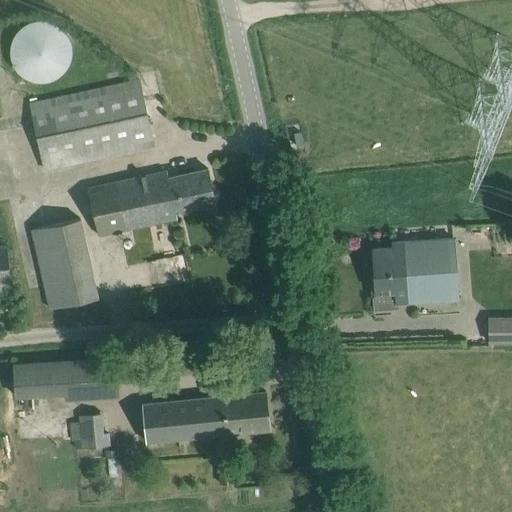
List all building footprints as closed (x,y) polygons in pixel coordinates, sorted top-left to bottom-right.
[(72,60),(73,54),(71,43),(69,38),(65,33),(60,28),(56,26),(45,22),(37,23),(32,24),(22,30),(15,39),(12,46),(12,51),(12,58),(13,63),(16,69),(20,74),(25,78),(30,81),(40,83),(45,83),(52,82),(58,79),(63,75),(69,67),(72,60)] [(139,80),(120,84),(30,103),(44,168),(154,144),(139,80)] [(168,176),(167,170),(87,187),(98,234),(177,218),(175,211),(215,203),(208,168),(168,176)] [(51,320),(85,313),(67,223),(33,230),(51,320)] [(374,276),(371,276),(373,296),(374,295),(375,309),(397,307),(396,303),(416,301),(457,299),(453,237),(412,240),(393,241),(393,246),(373,248),(374,276)] [(0,245),(0,287),(10,286),(7,245),(0,245)] [(511,317),(489,318),(489,341),(511,341),(511,317)] [(231,364),(263,361),(261,348),(230,351),(231,364)] [(117,355),(13,359),(15,397),(119,393),(117,355)] [(140,403),(142,423),(144,441),(214,434),(218,482),(234,480),(229,433),(270,429),(266,391),(140,403)] [(102,412),(78,415),(82,448),(111,445),(109,432),(104,432),(102,412)]
